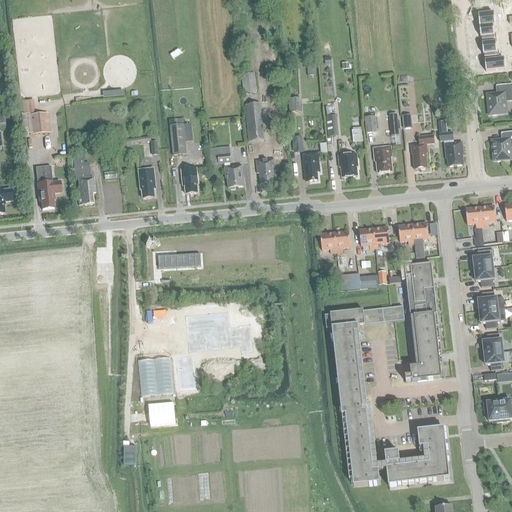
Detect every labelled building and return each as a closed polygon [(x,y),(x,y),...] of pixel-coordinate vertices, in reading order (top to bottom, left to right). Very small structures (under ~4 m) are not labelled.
[(493,14),(478,15),(479,28),(493,26),(495,26),(493,14)] [(493,26),(479,28),(480,38),(481,38),(482,45),(495,43),(496,43),(495,35),(494,35),(493,26)] [(495,43),(482,45),(483,55),(484,55),(484,62),(499,60),(498,52),(496,52),(495,43)] [(499,60),(484,62),(485,72),(505,70),(504,60),(499,60)] [(316,68),(307,68),(308,77),(316,76),(316,68)] [(256,94),(255,75),(242,76),(243,95),(256,94)] [(511,101),(511,84),(496,87),(496,95),(487,96),(488,108),(487,109),(487,113),(489,114),(489,116),(491,115),(492,117),(495,116),(497,115),(506,114),(505,102),(511,101)] [(301,113),(301,100),(289,100),(289,114),(301,113)] [(264,141),(260,105),(245,106),(249,143),(264,141)] [(50,134),(48,114),(27,116),(29,136),(50,134)] [(285,114),(272,115),(272,126),(285,125),(285,114)] [(399,136),(397,115),(389,116),(391,137),(399,136)] [(412,129),(411,116),(402,117),(403,130),(412,129)] [(338,137),(336,117),(326,118),(328,138),(338,137)] [(376,133),(375,117),(365,118),(366,134),(376,133)] [(193,142),(191,125),(170,127),(173,157),(187,155),(186,143),(193,142)] [(353,128),(354,142),(364,141),(363,127),(353,128)] [(511,148),(511,132),(501,134),(501,141),(492,142),(493,154),(492,156),(492,159),(494,160),(494,162),(496,162),(497,163),(500,163),(502,161),(511,160),(510,149),(511,148)] [(453,144),(452,133),(439,135),(440,143),(444,142),(446,160),(447,160),(448,168),(463,167),(462,156),(463,156),(462,144),(453,144)] [(434,145),(433,136),(418,138),(419,146),(410,147),(411,154),(412,154),(414,172),(427,170),(426,155),(427,155),(426,146),(434,145)] [(303,153),(302,139),(292,140),(293,154),(303,153)] [(231,163),(229,148),(208,150),(210,166),(231,163)] [(392,160),(391,151),(376,152),(377,164),(378,164),(379,175),(392,174),(391,160),(392,160)] [(320,174),(318,155),(303,157),(306,184),(318,182),(317,174),(320,174)] [(358,168),(356,155),(338,157),(339,168),(341,168),(342,179),(357,177),(356,168),(358,168)] [(275,168),(274,159),(256,161),(257,173),(259,173),(260,187),(274,185),(273,168),(275,168)] [(91,179),(89,163),(74,165),(75,181),(78,181),(80,199),(78,199),(79,207),(84,207),(93,206),(92,195),(95,195),(94,179),(91,179)] [(244,188),(242,166),(224,168),(226,179),(227,179),(228,189),(229,189),(231,191),(235,190),(236,188),(244,188)] [(52,184),(50,167),(35,169),(37,186),(39,203),(41,203),(42,212),(54,210),(53,202),(54,202),(53,195),(61,194),(60,183),(52,184)] [(198,185),(196,170),(181,171),(183,187),(185,187),(186,195),(198,194),(197,186),(198,185)] [(156,190),(154,171),(139,172),(141,193),(142,192),(143,201),(155,200),(154,191),(156,190)] [(12,202),(11,190),(3,191),(3,190),(0,190),(0,214),(4,214),(3,206),(4,206),(4,203),(12,202)] [(479,208),(482,228),(487,227),(487,224),(495,223),(494,207),(479,208)] [(476,229),(482,228),(479,208),(465,210),(467,226),(475,225),(476,229)] [(426,224),(412,226),(414,245),(420,245),(419,241),(428,240),(426,224)] [(414,245),(412,226),(398,227),(399,243),(407,242),(408,246),(414,245)] [(373,230),(375,250),(381,249),(380,245),(389,245),(387,228),(373,230)] [(369,250),(375,250),(373,230),(359,231),(360,248),(369,247),(369,250)] [(349,232),(334,234),(336,254),(342,253),(341,250),(350,249),(349,232)] [(499,233),(499,242),(510,242),(509,232),(499,233)] [(329,254),(336,254),(334,234),(319,235),(321,252),(329,251),(329,254)] [(484,246),(483,238),(474,239),(475,248),(484,246)] [(471,263),(472,272),(493,269),(492,258),(493,258),(493,251),(477,253),(478,259),(473,260),(473,263),(471,263)] [(443,366),(431,265),(404,268),(416,369),(410,369),(411,376),(411,378),(405,379),(406,384),(411,383),(411,384),(441,380),(440,367),(443,366)] [(494,281),(493,269),(472,272),(473,280),(475,280),(475,283),(480,283),(481,289),(493,287),(492,281),(494,281)] [(379,287),(387,286),(386,272),(378,273),(379,287)] [(349,277),(339,278),(340,293),(350,292),(350,284),(349,277)] [(476,305),(477,313),(498,311),(504,310),(502,299),(496,299),(494,299),(494,293),(482,295),(482,301),(477,301),(478,304),(476,305)] [(353,481),(354,488),(380,485),(378,472),(387,471),(389,488),(450,480),(444,429),(417,432),(419,449),(423,449),(424,460),(400,463),(399,453),(385,455),(386,465),(377,466),(370,406),(367,407),(358,328),(365,327),(365,326),(404,321),(403,308),(363,312),(363,311),(330,315),(330,316),(324,317),(326,331),(332,330),(349,482),(353,481)] [(504,310),(498,311),(477,313),(478,322),(480,322),(480,325),(485,324),(486,330),(498,329),(497,323),(498,323),(499,323),(505,322),(504,310)] [(227,313),(184,318),(188,354),(240,348),(241,354),(252,353),(249,326),(237,327),(238,328),(229,329),(227,313)] [(481,346),(482,355),(502,352),(501,341),(499,341),(498,335),(486,336),(487,343),(482,343),(483,346),(481,346)] [(490,372),(502,370),(501,364),(503,364),(502,352),(482,355),(483,363),(484,363),(485,366),(490,365),(490,372)] [(192,357),(176,359),(180,393),(196,391),(192,357)] [(498,384),(505,383),(504,375),(497,376),(498,384)] [(510,402),(498,403),(501,423),(509,423),(509,421),(511,420),(511,419),(511,416),(511,415),(511,403),(510,404),(510,402)] [(492,424),(501,423),(498,403),(483,404),(484,414),(488,413),(489,423),(491,423),(492,424)]
